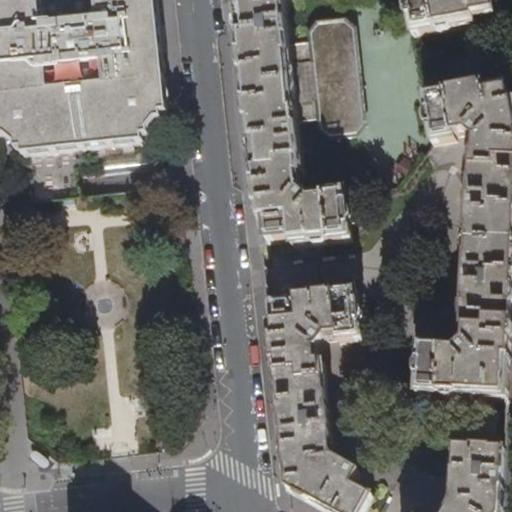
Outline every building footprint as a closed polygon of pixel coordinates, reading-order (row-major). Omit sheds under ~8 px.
[(29,158),(34,204),(79,198),(74,153),(147,145),(146,135),(149,131),(152,133),(160,123),(157,121),(160,117),(170,116),(166,74),(157,0),(0,0),(0,134),(6,134),(10,138),(8,140),(17,148),(19,146),(23,149),(24,159),(29,158)] [(294,244),(295,251),(353,244),(348,194),(324,197),(325,200),(313,201),(304,194),(303,180),(306,179),(300,125),(322,122),(323,132),(332,140),(358,137),(366,127),(356,32),(348,25),(320,28),(313,37),(314,46),(291,49),(286,0),(235,0),(237,12),(236,12),(239,32),(240,32),(242,55),(244,75),(243,75),(247,107),(248,107),(249,118),(252,150),(251,151),(254,170),(255,178),(256,188),(255,188),(258,207),(261,228),(263,246),(294,244)] [(407,0),(415,40),(478,29),(477,23),(503,16),(501,6),(500,0),(407,0)] [(419,399),(510,402),(511,359),(511,89),(488,96),(487,89),(426,100),(434,149),(458,145),(458,141),(469,138),(478,145),(478,158),(473,158),(464,332),(468,333),(468,346),(458,354),(446,354),(447,350),(422,348),(419,399)] [(324,511),(368,511),(375,500),(355,489),(362,476),(336,461),(325,366),(322,367),(320,353),(329,343),(341,342),(341,346),(365,343),(359,293),(269,303),(271,324),(275,362),(280,406),(285,459),(289,493),(302,500),(324,511)] [(504,511),(507,453),(457,451),(454,507),(451,511),(504,511)]
